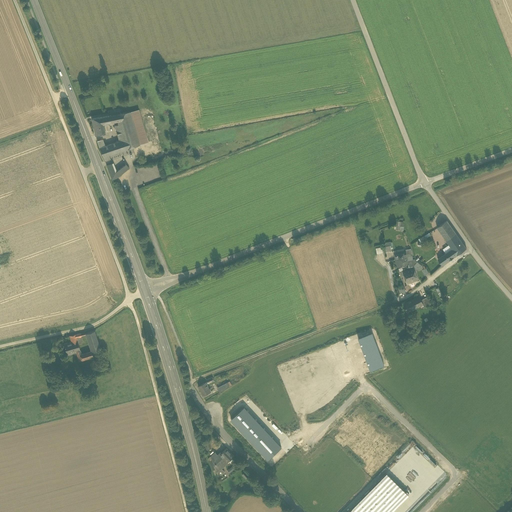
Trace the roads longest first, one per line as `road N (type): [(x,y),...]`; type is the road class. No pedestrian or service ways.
road 1 (secondary): [(144,289),(33,0)]
road 2 (unclassified): [(426,182),(144,289)]
road 3 (unclassified): [(424,511),(459,476),(365,385),(326,424),(300,434)]
road 4 (secondary): [(206,511),(144,289)]
road 5 (track): [(130,299),(53,97)]
road 6 (track): [(192,380),(380,308)]
road 7 (unclassified): [(352,0),(426,182)]
road 8 (unclassified): [(299,511),(220,431),(192,380)]
road 9 (unclassified): [(144,289),(95,324),(0,347)]
